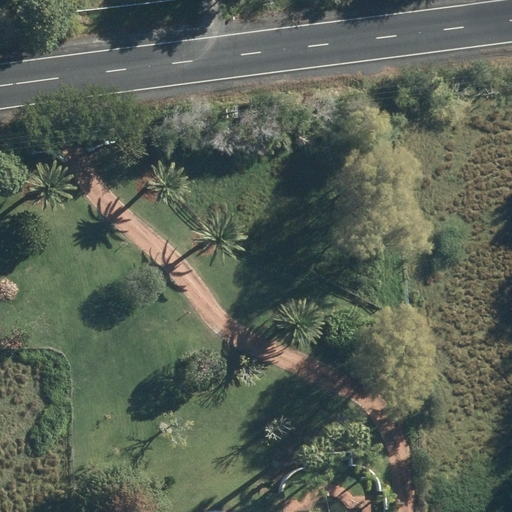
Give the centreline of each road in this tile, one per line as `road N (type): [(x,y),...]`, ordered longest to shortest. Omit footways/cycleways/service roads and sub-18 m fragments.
road 1 (unknown): [(56,83),(80,141),(122,200),(194,276),(244,325),(374,410),(393,442),(397,511)]
road 2 (unclassified): [(0,90),(511,20)]
